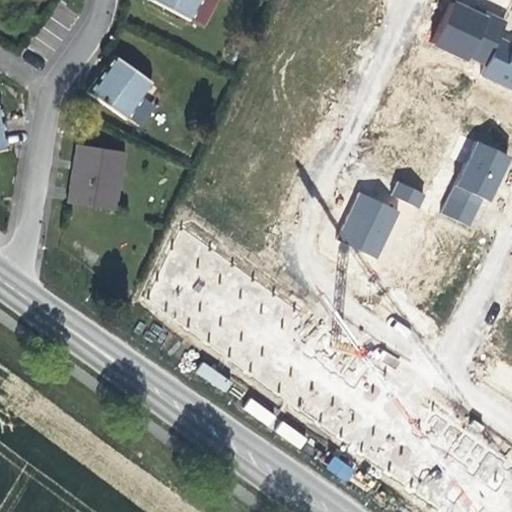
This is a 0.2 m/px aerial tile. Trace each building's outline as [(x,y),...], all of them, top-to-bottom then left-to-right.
[(150,0),(187,18),(196,0),(150,0)] [(483,66),(495,41),(502,26),(482,16),(480,20),(470,16),(450,6),(431,46),(465,62),(467,58),(483,66)] [(472,12),(470,16),(480,20),(482,16),(472,12)] [(510,48),(495,41),(483,66),(478,77),(511,93),(511,43),(510,48)] [(146,81),(134,71),(113,57),(87,92),(124,119),(149,84),(146,81)] [(140,64),(134,71),(146,81),(152,72),(140,64)] [(474,141),(439,213),(467,226),(481,198),(486,200),(507,156),(474,141)] [(122,153),(75,145),(66,203),(113,210),(122,153)] [(417,207),(423,194),(396,181),(390,194),(417,207)] [(375,257),(398,210),(358,191),(336,238),(375,257)] [(511,511),(511,459),(182,227),(145,298),(441,511),(511,511)] [(327,473),(348,478),(352,464),(331,458),(327,473)]
